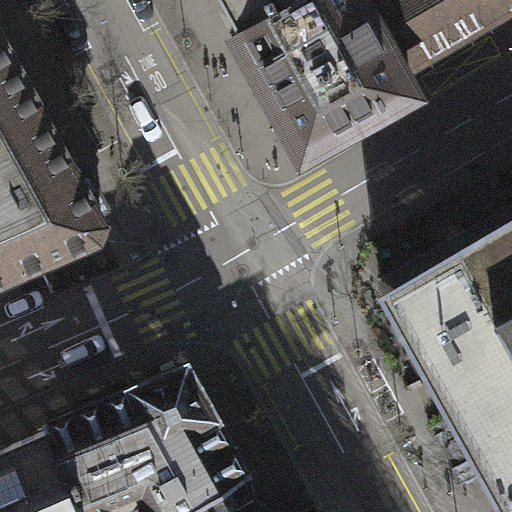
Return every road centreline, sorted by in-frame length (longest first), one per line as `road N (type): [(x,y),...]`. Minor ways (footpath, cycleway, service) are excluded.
road 1 (residential): [(232,259),(511,93)]
road 2 (residential): [(90,0),(232,259)]
road 3 (residential): [(232,259),(376,511)]
road 4 (residential): [(0,368),(143,309),(232,259)]
